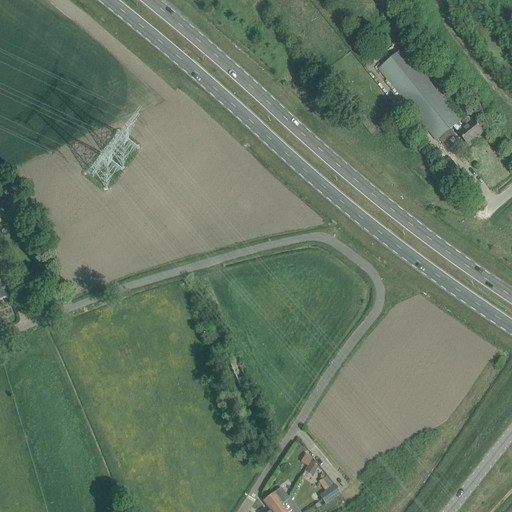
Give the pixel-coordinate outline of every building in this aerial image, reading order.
[(379,70),(430,133),(436,141),(454,126),(459,133),(468,145),(484,132),(474,120),(474,121),(470,116),(462,122),(466,127),(465,128),(460,122),(463,119),(405,48),(379,70)] [(0,300),(10,296),(2,276),(3,275),(0,268),(0,300)] [(236,357),(228,360),(246,401),(253,398),(236,357)] [(302,462),(308,465),(311,459),(306,456),(302,462)] [(309,464),(306,470),(313,474),(316,468),(309,464)] [(322,494),(328,502),(340,493),(334,485),(322,494)] [(281,488),(274,493),(263,501),(270,510),(267,511),(288,511),(282,504),(289,499),(281,488)]
